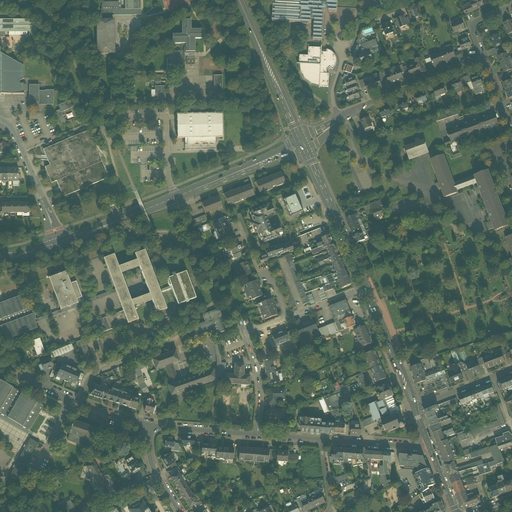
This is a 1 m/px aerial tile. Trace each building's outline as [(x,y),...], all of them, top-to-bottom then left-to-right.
[(124,0),(125,10),(141,10),(141,9),(141,0),(124,0)] [(337,12),(337,0),(273,0),(273,5),(273,6),(272,11),(273,11),(273,13),(272,13),(272,14),(273,14),(273,15),(272,15),(272,20),(272,21),(303,23),(303,24),(308,25),(308,23),(311,23),(311,19),(315,20),(314,23),(317,23),(317,12),(324,12),(324,7),(326,7),(326,9),(329,12),(337,12)] [(466,8),(468,13),(478,9),(477,7),(483,5),(480,0),(473,0),(475,2),(470,4),(471,6),(467,8),(466,8)] [(373,9),(382,10),(383,1),(380,1),(380,7),(374,7),(373,9)] [(102,10),(102,21),(112,21),(112,16),(112,10),(118,10),(118,3),(102,3),(102,10)] [(314,23),(314,33),(323,33),(324,12),(317,12),(317,23),(314,23)] [(398,25),(399,28),(407,25),(405,19),(404,17),(396,20),(397,22),(396,23),(397,25),(398,25)] [(0,32),(5,32),(29,32),(29,23),(29,19),(0,19),(0,32)] [(185,52),(195,52),(195,39),(203,39),(203,30),(191,30),(191,20),(182,20),(181,34),(172,34),(172,44),(181,44),(185,44),(185,52)] [(114,21),(112,21),(102,21),(97,21),(97,54),(114,54),(114,21)] [(454,32),(454,33),(457,32),(465,29),(462,21),(451,25),(454,32)] [(384,32),(385,31),(387,35),(393,32),(394,32),(391,27),(390,22),(382,25),(383,28),(382,29),(383,32),(384,32)] [(491,37),(494,47),(502,44),(498,34),(491,37)] [(363,51),(364,54),(369,52),(371,52),(370,49),(378,46),(375,40),(373,40),(361,45),(362,48),(362,49),(362,50),(362,51),(363,51)] [(459,43),(462,50),(471,47),(468,40),(459,43)] [(185,44),(181,44),(181,53),(180,53),(180,64),(182,64),(182,70),(178,70),(174,70),(174,73),(181,73),(181,76),(185,76),(185,57),(186,57),(193,57),(193,56),(196,56),(196,53),(185,53),(185,44)] [(320,87),(328,87),(329,74),(327,74),(327,70),(330,67),(331,69),(332,70),(334,69),(335,66),(336,64),(336,60),(335,56),(333,52),(330,51),(327,50),(326,53),(322,52),(322,50),(322,46),(321,46),(321,48),(308,47),(308,56),(299,55),(299,64),(297,64),(298,64),(300,64),(301,72),(305,79),(312,84),(319,86),(319,88),(319,89),(320,89),(320,87)] [(447,52),(441,54),(444,63),(451,61),(452,62),(456,60),(454,54),(451,46),(446,47),(447,52)] [(0,89),(2,90),(4,91),(5,93),(6,95),(11,95),(11,94),(13,94),(13,95),(24,95),(24,92),(26,91),(26,85),(24,85),(24,82),(20,82),(20,81),(24,79),(24,66),(18,63),(19,63),(18,62),(17,62),(16,61),(15,61),(14,61),(11,60),(11,58),(10,59),(0,54),(0,49),(0,48),(0,89)] [(178,70),(182,70),(182,64),(180,64),(180,53),(180,52),(169,52),(169,69),(178,69),(178,70)] [(373,63),(369,52),(364,54),(359,56),(361,64),(368,62),(369,64),(373,63)] [(439,66),(444,63),(441,54),(440,52),(437,54),(437,55),(431,58),(432,62),(435,68),(439,67),(439,66)] [(498,57),(501,64),(509,61),(508,58),(506,54),(498,57)] [(420,74),(423,73),(423,72),(426,71),(423,63),(421,58),(420,58),(415,60),(417,64),(414,65),(417,73),(419,72),(420,74)] [(511,69),(509,61),(501,64),(504,73),(511,70),(511,69)] [(426,64),(429,70),(435,68),(432,62),(426,64)] [(311,86),(319,88),(319,86),(312,84),(305,79),(301,72),(300,64),(298,64),(299,72),(303,80),(311,86)] [(418,74),(417,73),(414,65),(407,68),(409,73),(411,76),(418,74)] [(396,70),(392,71),(396,82),(399,81),(399,82),(403,80),(403,79),(401,74),(400,69),(399,69),(396,71),(396,70)] [(394,83),(396,82),(392,71),(389,73),(386,74),(385,75),(387,79),(389,85),(390,84),(390,85),(394,84),(394,83)] [(214,76),(214,95),(223,95),(222,76),(214,76)] [(471,82),(473,88),(478,87),(478,88),(483,86),(479,76),(472,79),(470,80),(471,82)] [(346,84),(347,88),(356,84),(357,84),(355,78),(345,81),(346,84)] [(374,78),(371,80),(375,90),(378,89),(378,90),(382,89),(381,88),(382,88),(380,82),(378,78),(375,79),(374,78)] [(372,91),(375,90),(371,80),(367,81),(367,82),(365,83),(364,83),(366,88),(368,93),(369,93),(369,94),(373,92),(372,91)] [(451,83),(454,90),(462,87),(461,85),(460,80),(459,80),(455,82),(455,81),(451,83)] [(503,83),(506,92),(511,89),(511,86),(511,85),(511,84),(511,83),(511,81),(511,80),(503,83)] [(347,91),(348,94),(357,91),(358,90),(356,84),(347,88),(346,88),(347,91)] [(44,105),(54,105),(53,90),(45,90),(45,91),(39,91),(39,85),(29,85),(29,96),(29,103),(38,103),(39,103),(39,102),(44,102),(44,105)] [(162,99),(165,99),(165,96),(165,86),(155,86),(155,99),(162,99)] [(433,90),(436,97),(446,93),(443,86),(433,90)] [(360,97),(357,91),(348,94),(349,97),(350,101),(360,97)] [(415,96),(418,104),(427,100),(424,93),(415,96)] [(397,103),(400,111),(409,107),(406,100),(397,103)] [(61,112),(70,109),(73,107),(72,105),(70,101),(58,106),(60,110),(61,112)] [(74,104),(72,105),(73,107),(70,109),(74,118),(79,116),(74,104)] [(379,111),(382,118),(391,114),(388,107),(379,111)] [(434,117),(436,122),(458,115),(456,109),(434,117)] [(65,122),(61,112),(60,110),(56,112),(61,124),(65,122)] [(185,146),(185,150),(215,150),(215,145),(215,138),(223,138),(223,137),(222,137),(222,132),(223,132),(223,131),(222,131),(222,126),(222,125),(222,120),(222,115),(222,114),(221,110),(177,111),(177,115),(176,115),(176,116),(177,116),(177,121),(177,127),(177,132),(177,133),(177,138),(177,139),(184,139),(185,139),(185,146)] [(494,113),(488,115),(493,128),(499,126),(494,113)] [(487,130),(493,128),(488,115),(482,117),(484,121),(481,122),(484,131),(487,130)] [(361,120),(365,129),(372,127),(369,117),(361,120)] [(481,132),(484,131),(481,122),(478,123),(476,119),(470,122),(475,135),(481,133),(481,132)] [(469,137),(475,135),(470,122),(464,124),(466,128),(463,129),(466,137),(469,136),(469,137)] [(459,126),(453,128),(458,141),(464,139),(463,139),(466,137),(463,129),(460,130),(459,126)] [(452,144),(458,141),(453,128),(447,131),(450,139),(452,144)] [(57,181),(102,162),(88,131),(44,150),(50,165),(46,168),(52,183),(57,181)] [(404,147),(409,160),(417,157),(416,154),(419,153),(420,156),(428,152),(426,145),(425,144),(424,140),(420,142),(419,139),(415,141),(416,143),(404,147)] [(444,142),(446,147),(452,145),(452,144),(450,139),(444,142)] [(457,193),(456,191),(454,184),(443,155),(431,160),(439,183),(437,184),(439,189),(441,188),(445,198),(457,193)] [(102,162),(57,181),(64,197),(109,178),(102,162)] [(477,183),(491,221),(494,228),(495,231),(508,226),(489,173),(488,171),(474,176),(475,177),(477,183)] [(282,172),(272,176),(276,186),(276,187),(286,183),(282,172)] [(272,187),(276,186),(272,176),(272,175),(255,182),(259,192),(263,191),(264,192),(272,189),(272,187)] [(475,177),(465,180),(468,187),(477,183),(475,177)] [(468,187),(465,180),(461,182),(454,184),(456,191),(468,187)] [(250,184),(240,188),(244,198),(244,199),(254,195),(250,184)] [(240,200),(244,198),(240,188),(223,194),(227,205),(231,203),(232,205),(240,201),(240,200)] [(296,195),(283,201),(290,217),(303,211),(296,195)] [(201,203),(205,213),(209,212),(210,213),(218,210),(218,208),(222,207),(218,196),(201,203)] [(261,243),(263,243),(264,243),(279,237),(279,236),(281,235),(282,234),(281,232),(282,232),(279,226),(273,229),(272,229),(269,224),(270,224),(269,221),(267,216),(268,216),(268,215),(274,213),(274,212),(272,207),(271,206),(270,205),(267,206),(267,205),(252,211),(251,212),(250,213),(251,216),(253,223),(252,224),(252,226),(253,228),(252,228),(253,230),(254,232),(256,233),(257,233),(260,240),(260,239),(261,243)] [(383,215),(381,208),(379,205),(377,206),(374,207),(375,210),(372,211),(375,218),(383,215)] [(346,219),(348,225),(356,221),(354,215),(346,219)] [(218,232),(220,239),(232,234),(227,221),(214,226),(216,233),(218,232)] [(359,227),(356,221),(348,225),(351,230),(359,227)] [(488,230),(494,228),(491,221),(486,223),(488,230)] [(362,233),(359,227),(351,230),(354,236),(362,233)] [(365,240),(362,233),(354,236),(353,237),(356,244),(365,240)] [(322,239),(323,242),(325,246),(333,242),(330,235),(322,239)] [(327,251),(327,252),(336,248),(333,242),(325,246),(326,248),(327,251)] [(234,258),(236,258),(241,256),(239,250),(240,249),(239,246),(238,247),(237,244),(237,243),(233,245),(233,246),(231,246),(230,247),(230,246),(226,248),(226,247),(224,248),(226,253),(230,252),(231,251),(233,255),(232,255),(233,258),(234,258)] [(258,256),(260,262),(266,260),(268,259),(277,256),(277,255),(279,254),(280,255),(293,250),(290,243),(281,247),(280,246),(279,244),(265,250),(266,253),(258,256)] [(318,251),(324,249),(323,246),(318,248),(312,251),(313,255),(319,253),(318,251)] [(329,255),(331,258),(339,255),(336,248),(327,252),(329,255)] [(135,254),(137,260),(139,267),(150,294),(152,301),(157,313),(167,309),(161,294),(160,290),(145,250),(135,254)] [(117,293),(123,311),(128,323),(138,320),(134,310),(133,308),(131,301),(121,274),(118,267),(114,255),(104,259),(115,290),(117,293)] [(317,263),(319,263),(324,261),(329,259),(331,258),(329,255),(316,260),(317,263)] [(331,261),(334,265),(342,262),(339,255),(331,258),(331,261)] [(118,267),(121,274),(139,267),(137,260),(118,267)] [(238,268),(242,277),(251,274),(247,262),(242,265),(240,260),(238,260),(236,261),(238,268)] [(235,261),(231,263),(225,265),(227,271),(227,272),(238,268),(236,261),(235,261)] [(334,265),(336,270),(344,267),(342,262),(334,265)] [(337,273),(340,280),(348,277),(345,269),(337,273)] [(76,281),(71,284),(66,271),(66,272),(49,278),(61,310),(61,309),(77,303),(78,303),(76,299),(82,297),(76,281)] [(171,286),(172,290),(178,305),(185,302),(186,303),(189,302),(188,301),(196,298),(186,272),(175,276),(173,277),(168,278),(168,279),(167,281),(168,283),(168,285),(169,286),(171,286)] [(331,284),(336,282),(334,279),(338,278),(339,281),(340,280),(337,273),(336,272),(325,277),(328,285),(331,284)] [(352,284),(348,277),(340,280),(339,281),(342,288),(352,284)] [(246,294),(249,301),(256,298),(261,296),(262,296),(259,289),(256,281),(243,286),(246,294)] [(296,307),(286,282),(281,284),(291,310),(296,307)] [(324,290),(325,292),(333,289),(331,284),(328,285),(322,287),(324,290)] [(303,305),(309,303),(303,289),(298,291),(303,305)] [(32,307),(29,308),(35,324),(117,293),(115,290),(83,301),(82,297),(76,299),(78,303),(37,319),(32,307)] [(324,290),(318,292),(321,300),(327,298),(325,292),(324,290)] [(152,301),(150,294),(131,301),(133,308),(136,307),(152,301)] [(312,294),(306,296),(310,304),(315,302),(312,294)] [(0,305),(0,328),(4,340),(36,328),(35,324),(29,308),(24,296),(0,305)] [(261,312),(264,320),(277,315),(273,307),(270,299),(264,302),(258,304),(261,312)] [(329,307),(335,323),(339,332),(340,331),(347,329),(344,320),(352,317),(347,304),(346,300),(329,307)] [(193,327),(196,336),(215,329),(217,334),(224,332),(219,317),(221,316),(219,309),(202,315),(205,322),(193,327)] [(100,333),(128,323),(123,311),(95,321),(100,333)] [(344,320),(347,329),(348,329),(356,326),(352,317),(344,320)] [(292,321),(294,327),(301,324),(299,319),(292,321)] [(297,335),(300,343),(305,341),(306,338),(306,337),(306,336),(311,334),(312,335),(316,336),(320,335),(314,320),(310,322),(311,322),(308,323),(308,324),(306,325),(304,325),(302,326),(302,325),(301,324),(294,327),(295,328),(297,335)] [(323,338),(339,332),(335,323),(321,329),(319,329),(323,338)] [(355,331),(358,338),(367,334),(364,327),(355,331)] [(291,336),(291,337),(297,335),(295,328),(289,331),(289,333),(291,336)] [(287,338),(286,334),(284,331),(273,336),(277,346),(289,341),(287,338)] [(371,343),(367,334),(358,338),(362,347),(371,343)] [(35,349),(38,355),(45,353),(40,339),(33,341),(36,349),(35,349)] [(218,372),(220,372),(221,357),(215,340),(211,342),(216,358),(216,370),(213,371),(215,375),(217,374),(216,372),(218,372)] [(52,352),(54,358),(71,351),(69,345),(52,352)] [(156,369),(165,366),(172,363),(172,364),(179,361),(175,351),(152,359),(156,369)] [(365,355),(371,369),(381,365),(374,351),(365,355)] [(502,354),(493,357),(496,366),(505,362),(502,355),(502,354)] [(487,369),(496,366),(493,357),(484,361),(483,361),(485,364),(487,369)] [(40,362),(44,371),(51,368),(52,365),(49,358),(48,359),(46,358),(42,360),(41,361),(40,362)] [(460,362),(461,363),(464,372),(468,371),(466,366),(467,366),(466,365),(460,362)] [(477,362),(474,363),(467,366),(466,366),(468,371),(470,375),(481,371),(479,366),(477,362)] [(178,382),(172,364),(172,363),(165,366),(172,384),(178,382)] [(58,373),(56,377),(65,381),(64,381),(65,382),(65,381),(67,382),(67,383),(67,382),(75,385),(80,372),(77,371),(77,370),(65,365),(65,366),(62,365),(63,364),(62,364),(59,373),(58,373)] [(240,385),(249,386),(250,376),(243,376),(244,365),(235,364),(234,375),(225,374),(225,378),(224,384),(240,385)] [(265,365),(267,373),(274,372),(273,364),(265,365)] [(411,368),(417,384),(426,381),(426,380),(424,375),(420,364),(411,368)] [(449,375),(452,383),(463,379),(461,374),(457,365),(457,364),(450,367),(452,371),(452,370),(453,373),(452,373),(449,375)] [(374,376),(377,382),(386,379),(383,373),(384,373),(383,371),(382,371),(380,366),(371,369),(373,373),(374,375),(374,376)] [(445,374),(443,368),(438,370),(424,375),(426,380),(445,374)] [(213,370),(178,382),(172,384),(168,386),(171,395),(216,380),(216,378),(220,377),(220,372),(218,372),(216,372),(217,374),(215,375),(213,371),(213,370)] [(277,371),(274,372),(267,373),(268,376),(270,376),(271,383),(277,382),(277,378),(278,378),(277,374),(277,371)] [(361,383),(364,391),(369,389),(364,375),(358,378),(361,383)] [(138,379),(136,379),(139,385),(144,382),(145,382),(142,376),(138,379)] [(103,377),(100,387),(105,389),(105,387),(107,383),(108,379),(103,377)] [(0,413),(7,418),(22,393),(13,388),(0,380),(0,413)] [(505,389),(507,388),(504,380),(498,382),(501,391),(505,389)] [(105,389),(100,387),(93,385),(90,395),(102,399),(105,389)] [(376,389),(378,394),(381,401),(385,399),(391,396),(392,397),(392,396),(393,396),(394,395),(393,393),(392,393),(390,388),(391,388),(390,386),(389,386),(387,387),(386,385),(376,389)] [(491,385),(486,387),(489,394),(494,392),(493,390),(492,388),(491,385)] [(330,395),(331,399),(338,397),(339,397),(342,396),(343,396),(351,393),(348,387),(344,388),(341,390),(336,392),(330,395)] [(486,387),(480,389),(483,397),(489,394),(486,387)] [(111,391),(107,390),(105,389),(102,399),(108,401),(111,391)] [(269,404),(276,404),(275,404),(275,398),(284,398),(284,399),(285,399),(285,389),(269,389),(269,404)] [(480,389),(474,391),(477,399),(483,397),(480,389)] [(117,394),(117,393),(113,392),(111,391),(108,401),(114,403),(117,394)] [(22,393),(7,418),(22,427),(22,426),(29,430),(44,406),(37,402),(22,393)] [(463,396),(466,403),(470,402),(472,401),(469,393),(463,396)] [(121,405),(124,396),(122,395),(117,394),(114,403),(121,405)] [(323,398),(329,412),(331,411),(337,410),(345,407),(346,407),(344,400),(340,401),(333,403),(331,399),(330,395),(323,397),(323,398)] [(128,407),(131,398),(125,397),(124,396),(121,405),(128,407)] [(140,399),(131,396),(131,398),(128,407),(131,408),(131,407),(135,409),(135,410),(136,410),(140,399)] [(391,396),(385,399),(389,410),(390,410),(392,416),(394,415),(394,414),(395,413),(397,412),(399,413),(392,396),(392,397),(391,396)] [(318,399),(324,414),(329,412),(323,398),(323,397),(318,399)] [(456,398),(450,401),(452,406),(458,404),(456,398)] [(391,416),(392,416),(390,410),(389,410),(385,399),(381,401),(379,401),(377,402),(373,403),(374,405),(370,406),(372,411),(371,412),(372,415),(372,414),(373,417),(372,418),(373,421),(377,419),(381,418),(381,419),(384,418),(383,416),(386,415),(386,414),(389,413),(391,416)] [(442,404),(446,413),(453,411),(452,406),(450,401),(442,404)] [(155,405),(151,404),(146,403),(146,404),(144,411),(153,413),(155,405)] [(471,431),(472,437),(501,426),(505,424),(498,406),(493,408),(495,414),(498,421),(491,424),(484,426),(471,431)] [(436,416),(435,413),(433,407),(425,411),(424,411),(427,420),(436,416)] [(300,409),(294,412),(296,417),(303,414),(300,409)] [(269,424),(278,424),(278,417),(283,417),(283,410),(275,410),(269,410),(269,424)] [(389,432),(389,433),(390,432),(393,431),(396,429),(396,430),(397,429),(400,428),(401,429),(405,427),(406,426),(405,422),(404,422),(404,423),(403,423),(400,416),(401,415),(402,415),(400,412),(400,413),(399,413),(397,412),(395,413),(394,414),(394,415),(392,416),(391,416),(388,418),(388,417),(387,418),(384,419),(383,419),(384,419),(383,420),(384,422),(382,423),(382,424),(380,425),(380,426),(379,427),(381,431),(382,430),(383,432),(385,431),(386,431),(388,430),(389,433),(389,432)] [(0,418),(27,435),(29,430),(22,426),(22,427),(7,418),(0,413),(0,418)] [(490,421),(491,424),(498,421),(495,414),(489,417),(490,420),(491,420),(490,421)] [(430,427),(439,424),(438,420),(436,416),(427,420),(430,427)] [(302,432),(310,433),(311,419),(301,418),(300,428),(302,428),(302,432)] [(361,422),(364,428),(374,424),(373,421),(372,418),(361,422)] [(310,433),(321,434),(322,423),(322,420),(311,419),(310,433)] [(68,440),(93,449),(95,442),(96,442),(100,430),(74,421),(72,425),(71,427),(72,427),(70,433),(68,439),(68,440)] [(336,424),(324,423),(324,434),(332,435),(332,433),(335,433),(336,424)] [(346,425),(340,425),(336,424),(335,433),(345,434),(345,431),(346,425)] [(441,430),(440,427),(439,424),(430,427),(432,433),(441,430)] [(355,435),(361,435),(362,430),(359,430),(360,426),(352,425),(351,431),(351,435),(355,435)] [(435,439),(444,435),(442,433),(441,430),(432,433),(435,439)] [(465,440),(466,440),(473,437),(472,437),(471,431),(469,432),(467,433),(463,434),(464,436),(465,440)] [(495,439),(497,445),(500,450),(511,446),(511,435),(509,432),(503,434),(504,436),(495,439)] [(445,441),(444,438),(444,435),(435,439),(437,444),(445,441)] [(184,448),(187,453),(191,451),(189,448),(189,447),(193,447),(193,442),(193,438),(183,437),(183,446),(184,448)] [(175,439),(165,438),(164,447),(171,448),(174,448),(174,443),(175,439)] [(10,476),(17,480),(22,471),(27,463),(26,463),(38,443),(30,439),(19,458),(20,459),(10,476)] [(437,446),(444,465),(454,461),(456,460),(455,459),(454,456),(455,456),(455,454),(454,454),(453,451),(452,452),(451,449),(452,449),(451,446),(451,444),(450,444),(449,441),(448,442),(448,440),(445,441),(437,444),(437,446)] [(201,454),(216,455),(216,447),(217,445),(202,444),(201,449),(201,454)] [(503,459),(500,450),(497,445),(489,448),(491,452),(495,461),(496,465),(504,462),(503,459)] [(233,449),(216,447),(216,455),(215,459),(218,459),(219,459),(223,459),(229,459),(229,460),(233,461),(233,449)] [(238,461),(250,462),(254,462),(255,449),(240,448),(239,459),(238,461)] [(341,462),(344,462),(344,459),(345,449),(335,448),(334,453),(332,453),(332,460),(334,460),(339,461),(339,462),(341,462)] [(484,449),(475,453),(477,457),(491,452),(489,448),(484,449)] [(255,449),(254,462),(259,462),(269,463),(269,462),(270,450),(255,449)] [(349,460),(352,460),(356,460),(357,450),(354,450),(345,449),(344,459),(349,460)] [(363,461),(367,461),(368,460),(371,460),(372,451),(366,451),(365,450),(363,450),(362,451),(357,450),(356,460),(357,463),(363,463),(363,461)] [(277,462),(288,462),(288,461),(292,461),(293,455),(289,454),(289,452),(278,451),(277,462)] [(371,460),(380,461),(381,452),(376,451),(372,451),(371,460)] [(165,465),(166,468),(169,467),(168,467),(170,466),(175,463),(169,454),(167,456),(166,455),(164,457),(163,458),(161,459),(163,462),(165,465)] [(417,468),(417,467),(419,457),(419,456),(400,455),(399,460),(400,460),(399,462),(400,462),(400,466),(417,468)] [(423,457),(419,457),(417,467),(419,467),(421,472),(427,469),(423,457)] [(133,473),(133,474),(140,470),(139,469),(140,469),(137,464),(138,463),(136,461),(135,460),(135,461),(134,460),(133,461),(131,458),(127,461),(128,464),(127,465),(132,473),(133,473)] [(379,467),(380,461),(371,460),(371,464),(371,469),(371,471),(379,471),(379,467)] [(444,465),(449,476),(457,472),(458,472),(456,468),(454,461),(444,465)] [(93,478),(99,489),(107,484),(94,462),(88,465),(95,476),(93,478)] [(491,472),(490,467),(488,463),(483,465),(477,467),(480,475),(483,475),(491,472)] [(471,469),(470,464),(456,468),(458,472),(471,469)] [(86,467),(93,478),(95,476),(88,465),(86,467)] [(477,471),(476,467),(471,469),(472,472),(465,474),(465,476),(473,473),(477,471)] [(427,469),(421,472),(415,474),(423,493),(429,489),(429,487),(435,485),(433,477),(432,478),(431,476),(432,475),(429,468),(427,469)] [(458,472),(457,472),(459,478),(465,476),(465,474),(472,472),(471,469),(458,472)] [(170,477),(174,484),(182,479),(180,476),(178,473),(178,472),(175,474),(170,477)] [(461,481),(459,478),(457,472),(449,476),(450,481),(452,485),(461,481)] [(381,475),(385,488),(389,485),(385,476),(385,474),(381,475)] [(467,485),(469,491),(477,488),(473,477),(465,480),(467,485)] [(129,486),(130,488),(138,484),(135,478),(124,483),(126,488),(129,486)] [(184,481),(182,479),(174,484),(176,487),(177,490),(178,489),(180,493),(188,488),(184,481)] [(511,480),(505,483),(503,484),(506,493),(511,491),(511,480)] [(452,485),(456,496),(465,492),(463,487),(461,481),(452,485)] [(506,493),(503,484),(500,485),(497,486),(500,495),(506,493)] [(492,498),(500,495),(497,486),(489,489),(490,490),(489,491),(491,497),(492,497),(492,498)] [(191,494),(188,488),(180,493),(182,496),(181,496),(183,499),(183,498),(185,501),(193,497),(191,494)] [(469,491),(465,492),(470,506),(481,502),(479,496),(474,497),(474,498),(470,500),(469,497),(478,494),(477,488),(469,491)] [(430,490),(429,489),(423,493),(422,493),(426,504),(435,500),(436,499),(435,497),(434,497),(432,493),(434,492),(433,489),(431,490),(430,490)] [(375,495),(373,490),(347,504),(350,509),(375,495)] [(101,494),(105,501),(110,498),(111,498),(107,491),(106,491),(101,494)] [(463,509),(470,506),(465,492),(456,496),(461,508),(463,509)] [(310,495),(311,498),(315,507),(315,506),(325,502),(321,494),(314,497),(313,494),(310,495)] [(195,500),(193,497),(185,501),(189,508),(194,505),(197,503),(195,500)] [(315,507),(315,506),(315,507),(311,498),(302,502),(304,506),(306,511),(315,507)] [(60,507),(63,511),(76,511),(77,511),(70,501),(60,507)] [(149,511),(143,501),(128,510),(129,511),(149,511)] [(445,511),(442,502),(441,502),(441,501),(433,504),(434,507),(433,508),(430,508),(431,510),(429,510),(425,511),(445,511)]
